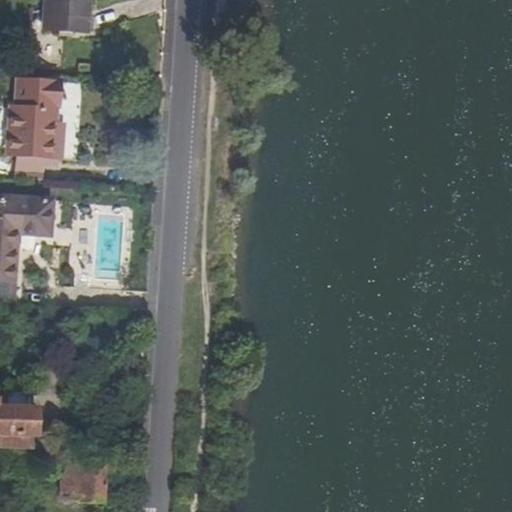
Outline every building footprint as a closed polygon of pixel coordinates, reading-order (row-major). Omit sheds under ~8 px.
[(85,36),(86,0),(42,0),(42,34),(85,36)] [(59,144),(50,143),(50,127),(52,86),(16,84),(14,121),(10,121),(8,159),(58,162),(59,144)] [(50,143),(59,144),(60,127),(50,127),(50,143)] [(29,202),(0,201),(0,309),(14,310),(17,238),(28,239),(29,202)] [(90,286),(90,270),(70,269),(70,285),(90,286)] [(0,413),(0,452),(29,454),(30,440),(36,441),(38,416),(0,413)] [(58,467),(57,503),(103,504),(104,469),(58,467)]
